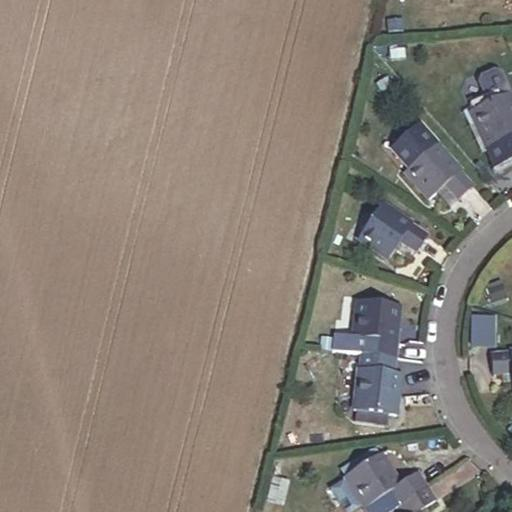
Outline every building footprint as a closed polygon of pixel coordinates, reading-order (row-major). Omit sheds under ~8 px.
[(511,160),(511,97),(473,115),(497,167),(511,160)] [(422,163),(439,147),(421,127),(404,143),(422,163)] [(372,136),(361,134),(358,147),(369,149),(372,136)] [(476,188),(439,147),(422,163),(408,175),(432,203),(440,195),(448,188),(460,202),(476,188)] [(453,209),(460,202),(448,188),(440,195),(453,209)] [(428,235),(382,205),(358,241),(388,261),(396,250),(401,243),(416,253),(428,235)] [(411,261),(416,253),(401,243),(396,250),(411,261)] [(396,360),(399,342),(396,342),(387,341),(389,325),(398,326),(400,305),(356,299),(351,336),(333,333),(330,351),(341,353),(359,355),(396,360)] [(490,319),(468,318),(468,344),(489,345),(490,319)] [(396,342),(398,326),(389,325),(387,341),(396,342)] [(511,349),(486,351),(487,372),(510,371),(510,383),(511,393),(511,349)] [(354,391),(359,355),(341,353),(336,388),(354,391)] [(393,391),(395,375),(396,360),(359,355),(354,391),(351,415),(355,415),(354,427),(387,432),(389,420),(396,421),(400,392),(393,391)] [(510,371),(487,372),(487,384),(510,383),(510,371)] [(393,391),(400,392),(402,376),(395,375),(393,391)] [(348,466),(352,472),(374,458),(370,452),(348,466)] [(395,486),(387,474),(393,471),(381,453),(374,458),(352,472),(344,477),(363,507),(386,492),(395,507),(427,487),(418,472),(400,483),(395,486)] [(400,483),(393,471),(387,474),(395,486),(400,483)] [(417,511),(418,511),(436,500),(427,487),(395,507),(398,511),(417,511)] [(387,511),(395,507),(386,492),(363,507),(366,511),(387,511)]
